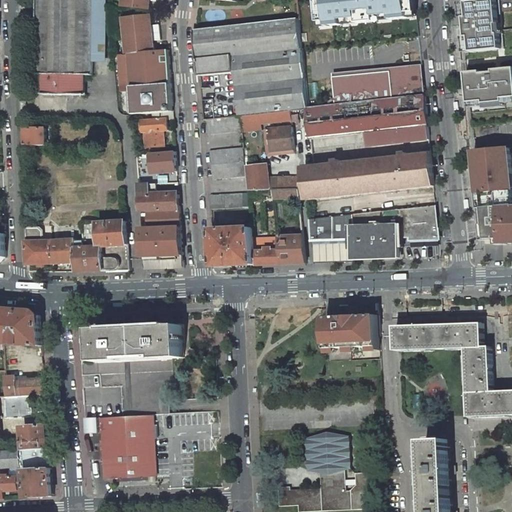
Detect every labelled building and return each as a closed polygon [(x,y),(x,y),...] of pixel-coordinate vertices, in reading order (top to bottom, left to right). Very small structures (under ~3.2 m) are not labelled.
[(38,0),(38,75),(44,75),(44,95),(84,96),(85,75),(92,75),(93,0),(38,0)] [(503,33),(499,0),(446,0),(454,72),(506,66),(503,33)] [(157,51),(155,40),(163,39),(161,24),(153,25),(152,15),(128,18),(129,36),(130,55),(157,51)] [(300,20),(196,32),(199,70),(206,69),(207,75),(233,72),(236,72),(235,58),(303,50),(300,20)] [(511,31),(503,33),(506,66),(454,72),(459,121),(511,115),(511,123),(511,122),(511,31)] [(129,36),(114,38),(115,56),(130,55),(129,36)] [(153,114),(173,112),(169,50),(157,51),(130,55),(135,115),(153,114)] [(233,76),(237,76),(241,116),(241,118),(291,112),(309,110),(303,50),(235,58),(236,72),(233,72),(233,76)] [(368,133),(430,126),(427,97),(309,110),(312,140),(368,133)] [(146,132),(147,148),(164,147),(164,131),(168,131),(168,120),(174,120),(173,112),(153,114),(154,121),(144,122),(144,132),(146,132)] [(262,125),(292,121),(291,112),(241,118),(243,130),(243,132),(262,130),(262,125)] [(241,118),(241,116),(234,117),(236,130),(243,130),(241,118)] [(236,130),(234,117),(228,118),(229,131),(236,130)] [(431,140),(430,126),(368,133),(369,147),(431,140)] [(295,150),(292,128),(271,130),(273,152),(295,150)] [(46,145),(45,129),(26,130),(26,146),(46,145)] [(511,148),(476,153),(481,201),(486,200),(490,241),(504,240),(504,245),(511,244),(511,148)] [(247,163),(245,149),(238,150),(239,164),(247,163)] [(238,150),(230,150),(232,165),(239,164),(238,150)] [(224,151),(217,152),(218,166),(225,165),(224,151)] [(436,188),(433,155),(410,158),(409,155),(408,154),(404,154),(404,156),(404,158),(342,165),(342,163),(342,161),(338,161),(337,163),(337,166),(304,169),(307,202),(436,188)] [(404,156),(342,163),(342,165),(404,158),(404,156)] [(247,167),(247,163),(239,164),(240,177),(248,176),(247,167)] [(233,177),(240,177),(239,164),(232,165),(233,177)] [(219,179),(226,178),(225,165),(218,166),(219,179)] [(248,176),(250,192),(273,190),(278,190),(277,178),(270,178),(269,165),(247,167),(248,176)] [(297,177),(277,178),(278,190),(299,189),(297,177)] [(157,196),(157,184),(149,185),(150,197),(157,196)] [(141,212),(180,209),(179,195),(157,196),(150,197),(149,185),(140,185),(141,212)] [(290,199),(293,218),(302,218),(299,189),(278,190),(273,190),(274,200),(290,199)] [(250,209),(249,194),(242,195),(244,209),(250,209)] [(217,196),(210,196),(212,211),(218,211),(217,196)] [(438,208),(309,222),(311,242),(355,241),(356,260),(403,259),(402,242),(411,241),(412,244),(442,241),(438,208)] [(182,228),(181,212),(142,215),(143,229),(182,228)] [(115,223),(115,234),(83,235),(83,242),(76,242),(77,262),(78,262),(78,272),(105,271),(104,249),(129,247),(127,222),(115,223)] [(60,234),(59,223),(51,223),(52,234),(60,234)] [(143,229),(145,270),(185,268),(182,228),(143,229)] [(255,252),(253,228),(213,230),(215,267),(257,265),(255,252)] [(307,264),(304,236),(281,237),(281,234),(278,234),(278,237),(280,238),(280,239),(283,264),(307,264)] [(268,241),(269,248),(267,249),(267,251),(255,252),(257,265),(283,264),(280,239),(268,241)] [(76,242),(76,240),(72,240),(52,241),(53,263),(77,262),(76,242)] [(52,241),(28,241),(30,264),(53,263),(52,241)] [(104,249),(105,271),(131,270),(129,247),(104,249)] [(3,340),(4,343),(42,345),(40,315),(36,312),(1,310),(3,340)] [(328,348),(381,346),(379,314),(327,316),(328,348)] [(484,322),(397,326),(398,350),(469,347),(472,416),(511,414),(511,511),(511,389),(495,390),(493,346),(485,346),(484,322)] [(185,327),(100,330),(96,330),(98,363),(186,359),(185,327)] [(0,370),(0,397),(5,397),(8,397),(7,386),(7,381),(6,370),(0,370)] [(8,397),(25,396),(30,396),(46,395),(45,379),(23,380),(23,382),(15,382),(15,385),(7,386),(8,397)] [(17,405),(30,404),(30,396),(25,396),(8,397),(5,397),(6,403),(17,402),(17,405)] [(47,407),(20,408),(20,417),(48,416),(47,407)] [(17,410),(6,410),(7,418),(18,417),(17,410)] [(102,432),(105,476),(125,475),(148,474),(156,474),(153,415),(86,417),(87,432),(102,432)] [(49,426),(24,427),(26,450),(51,449),(49,426)] [(328,431),(307,437),(308,469),(320,472),(328,474),(335,472),(336,491),(299,492),(298,485),(279,486),(280,505),(299,504),(299,510),(374,508),(372,472),(356,472),(350,468),(350,436),(328,431)] [(451,439),(428,440),(430,511),(453,511),(454,510),(452,474),(452,466),(451,439)] [(26,463),(52,461),(51,449),(26,450),(0,450),(0,466),(26,466),(26,463)] [(54,496),(52,467),(27,469),(26,470),(28,497),(54,496)] [(320,472),(321,484),(298,485),(299,492),(336,491),(335,472),(328,474),(320,472)] [(20,490),(19,476),(13,476),(13,474),(3,474),(3,477),(0,477),(0,498),(7,498),(6,490),(20,490)]
